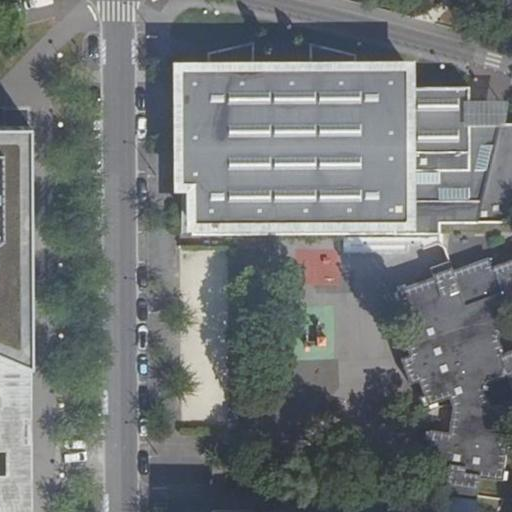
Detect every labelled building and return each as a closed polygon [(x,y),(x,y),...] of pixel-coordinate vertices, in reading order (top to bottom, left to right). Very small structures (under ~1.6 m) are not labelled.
[(194,184),(194,235),(239,235),(441,234),(441,223),(511,222),(511,123),(506,124),(471,124),(471,100),(471,87),(411,87),(410,67),(358,66),(358,55),(312,43),(312,67),(256,67),(256,42),(209,52),(209,67),(181,67),(181,184),(194,184)] [(506,100),(471,100),(471,124),(506,124),(506,100)] [(0,511),(0,503),(1,502),(2,500),(1,495),(0,493),(0,353),(33,367),(31,126),(0,126),(0,511)] [(511,259),(490,267),(486,259),(450,271),(447,263),(428,270),(431,277),(396,291),(408,328),(400,332),(408,356),(400,359),(408,383),(417,382),(426,404),(446,398),(451,408),(447,434),(428,431),(422,468),(446,472),(444,488),(475,492),(478,476),(500,479),(506,441),(497,440),(501,412),(490,407),(487,402),(485,398),(483,390),(483,383),(504,376),(511,395),(511,349),(501,353),(496,338),(502,325),(498,312),(502,304),(511,300),(511,259)] [(0,511),(33,511),(33,367),(0,353),(0,493),(1,495),(2,500),(1,502),(0,503),(0,511)] [(252,484),(256,465),(236,463),(235,463),(230,463),(213,460),(213,486),(229,488),(230,481),(252,484)] [(469,511),(472,494),(439,490),(436,511),(268,511),(260,511),(253,511),(251,511),(469,511)]
